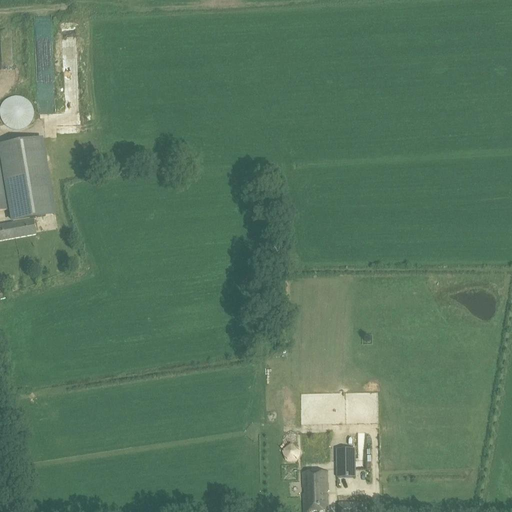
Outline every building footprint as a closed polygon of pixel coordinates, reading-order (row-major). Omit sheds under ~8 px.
[(1,146),(0,146),(0,212),(11,211),(13,222),(41,218),(42,221),(44,221),(44,217),(53,215),(40,139),(25,141),(25,142),(1,146)] [(33,220),(0,225),(0,242),(36,236),(33,220)] [(355,450),(336,450),(337,479),(356,479),(355,450)] [(328,511),(327,483),(328,483),(328,472),(302,473),(302,483),(303,483),(304,511),(309,511),(310,511),(328,511)] [(339,503),(338,511),(359,511),(359,503),(339,503)]
